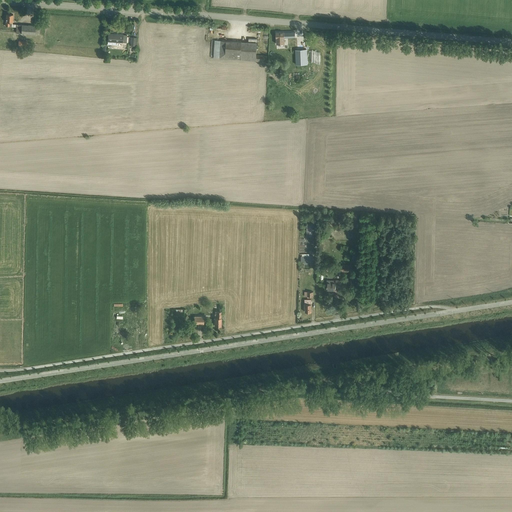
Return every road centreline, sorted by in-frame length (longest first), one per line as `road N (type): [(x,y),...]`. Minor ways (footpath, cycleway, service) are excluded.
road 1 (tertiary): [(511,42),(0,1)]
road 2 (unclassified): [(0,370),(434,305),(451,310)]
road 3 (unclassified): [(451,310),(0,380)]
road 4 (unclassified): [(511,401),(393,395),(342,378)]
